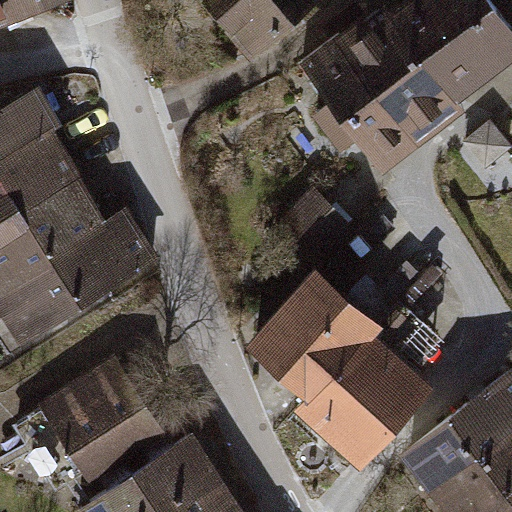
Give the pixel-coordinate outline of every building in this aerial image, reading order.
[(12,0),(0,0),(0,11),(14,6),(12,0)] [(288,0),(208,0),(245,40),(288,0)] [(384,0),(376,6),(445,96),(511,45),(511,44),(477,0),(384,0)] [(334,37),(403,127),(445,96),(376,6),(334,37)] [(403,127),(334,37),(293,69),(361,159),(403,127)] [(0,129),(38,110),(28,92),(0,106),(0,129)] [(0,183),(60,152),(38,110),(0,129),(0,183)] [(0,240),(83,196),(60,152),(0,183),(0,240)] [(317,186),(298,210),(338,241),(356,217),(317,186)] [(97,222),(83,196),(0,240),(0,296),(128,228),(118,211),(97,222)] [(128,228),(0,296),(0,346),(4,354),(153,275),(128,228)] [(356,320),(295,264),(226,340),(288,395),(356,320)] [(356,320),(288,395),(347,448),(415,372),(356,320)] [(101,355),(24,403),(72,480),(149,432),(101,355)] [(511,373),(411,446),(444,492),(511,443),(511,373)] [(176,429),(106,476),(130,511),(163,511),(211,481),(176,429)] [(511,443),(444,492),(458,511),(501,511),(511,504),(511,443)] [(130,511),(106,476),(53,511),(130,511)] [(231,511),(211,481),(163,511),(231,511)]
